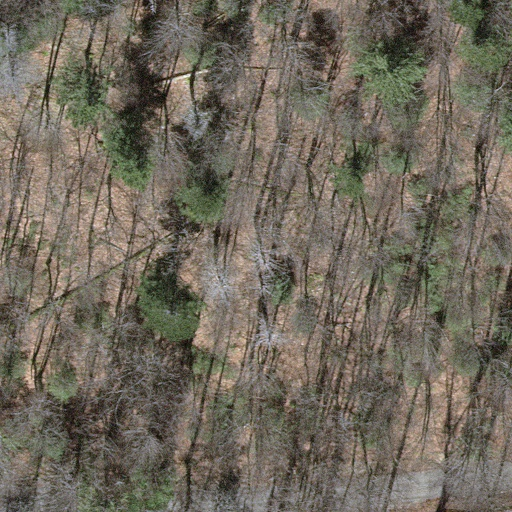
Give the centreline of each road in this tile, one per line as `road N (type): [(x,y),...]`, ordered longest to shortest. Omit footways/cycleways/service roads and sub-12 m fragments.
road 1 (unclassified): [(511,494),(290,511)]
road 2 (unclassified): [(203,511),(0,500)]
